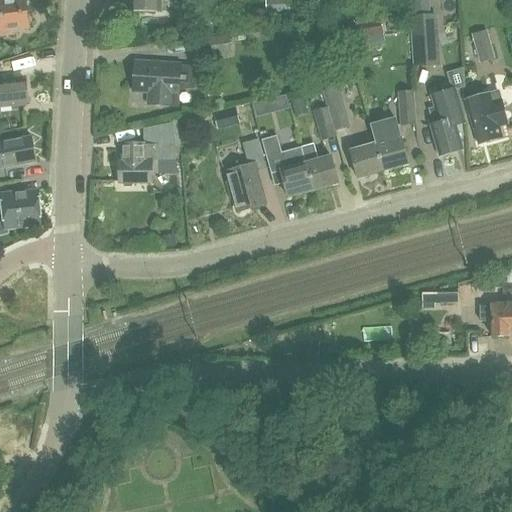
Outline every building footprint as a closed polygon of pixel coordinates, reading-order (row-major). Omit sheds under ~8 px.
[(25,0),(7,0),(0,1),(0,36),(14,35),(13,30),(29,28),(25,0)] [(130,0),(130,12),(171,13),(171,0),(130,0)] [(265,0),(265,14),(290,14),(288,0),(265,0)] [(431,0),(408,0),(412,66),(435,64),(431,0)] [(324,23),(328,49),(347,46),(342,20),(324,23)] [(355,24),(357,38),(382,34),(380,21),(355,24)] [(471,34),(479,63),(495,58),(487,30),(471,34)] [(229,36),(190,40),(192,57),(231,53),(229,36)] [(134,61),(132,92),(148,93),(147,105),(178,107),(179,90),(201,87),(193,65),(134,61)] [(0,107),(27,104),(24,81),(0,83),(0,107)] [(433,125),(429,126),(437,156),(462,148),(456,125),(464,123),(455,90),(431,97),(434,108),(429,109),(433,125)] [(324,95),(334,129),(347,126),(336,91),(324,95)] [(398,92),(399,123),(415,123),(413,92),(398,92)] [(302,97),(291,100),(295,116),(306,113),(302,97)] [(335,137),(327,108),(314,111),(322,140),(335,137)] [(492,111),(478,114),(471,116),(478,144),(502,138),(494,110),(492,111)] [(395,118),(370,124),(371,131),(375,144),(373,144),(381,172),(408,164),(400,137),(397,125),(395,118)] [(143,128),(142,145),(123,145),(122,161),(119,161),(119,182),(152,183),(152,161),(176,161),(174,146),(180,146),(178,119),(169,120),(169,123),(143,128)] [(274,186),(284,183),(288,196),(313,189),(305,163),(301,147),(281,152),(277,135),(262,139),(274,186)] [(0,142),(0,168),(36,162),(31,137),(0,142)] [(243,143),(248,167),(227,173),(233,198),(237,212),(265,204),(256,171),(266,169),(258,138),(243,143)] [(350,151),(358,179),(381,172),(373,144),(350,151)] [(331,156),(305,163),(313,189),(338,183),(331,156)] [(4,214),(0,215),(0,236),(9,234),(9,228),(40,226),(37,191),(2,194),(4,214)] [(175,235),(163,236),(164,248),(176,247),(175,235)] [(497,285),(500,285),(511,284),(511,270),(496,274),(481,279),(481,289),(497,285)] [(491,306),(478,306),(478,322),(491,321),(492,337),(511,336),(511,284),(500,285),(501,303),(491,303),(491,306)]
